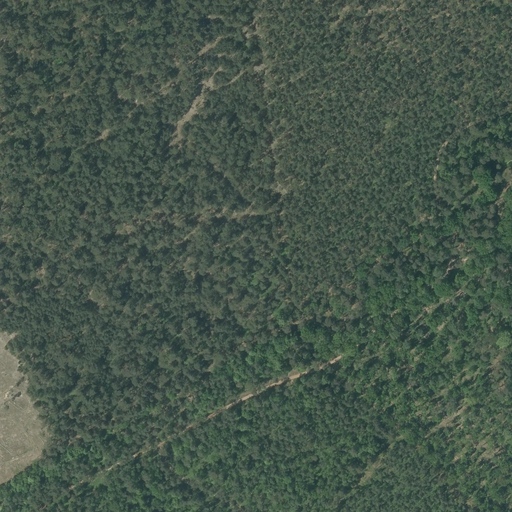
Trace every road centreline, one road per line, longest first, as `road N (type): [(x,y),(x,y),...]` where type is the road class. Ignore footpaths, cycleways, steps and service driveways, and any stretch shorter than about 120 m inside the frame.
road 1 (track): [(37,511),(66,489),(351,350),(449,269)]
road 2 (track): [(449,269),(434,174),(451,135),(479,120)]
